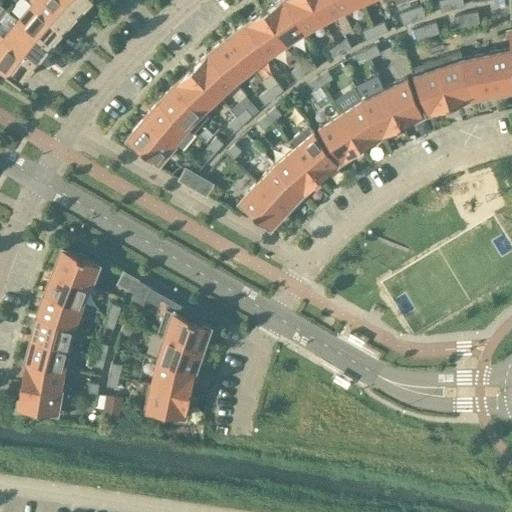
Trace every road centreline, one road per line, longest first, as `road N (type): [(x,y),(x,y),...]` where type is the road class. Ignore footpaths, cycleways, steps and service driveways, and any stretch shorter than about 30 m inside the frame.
road 1 (residential): [(71,126),(307,263)]
road 2 (residential): [(510,142),(431,166),(368,205),(307,263)]
road 3 (residential): [(0,484),(186,511)]
road 4 (residential): [(307,263),(262,344),(242,429)]
road 5 (residential): [(71,126),(129,56),(192,0)]
road 6 (residential): [(0,269),(71,126)]
